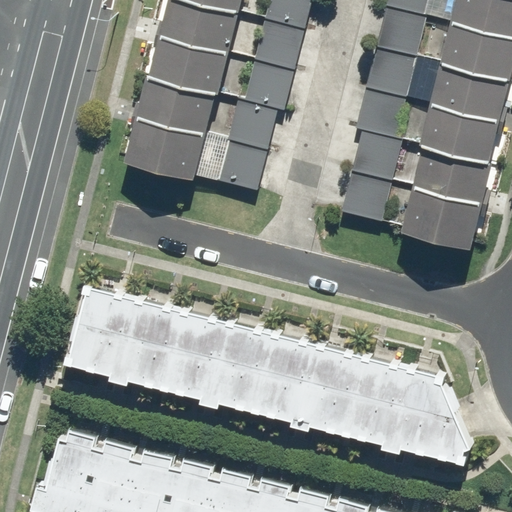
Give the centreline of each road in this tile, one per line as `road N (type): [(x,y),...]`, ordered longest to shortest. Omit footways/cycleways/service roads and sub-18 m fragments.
road 1 (residential): [(120,222),(509,311)]
road 2 (secondary): [(69,0),(0,261)]
